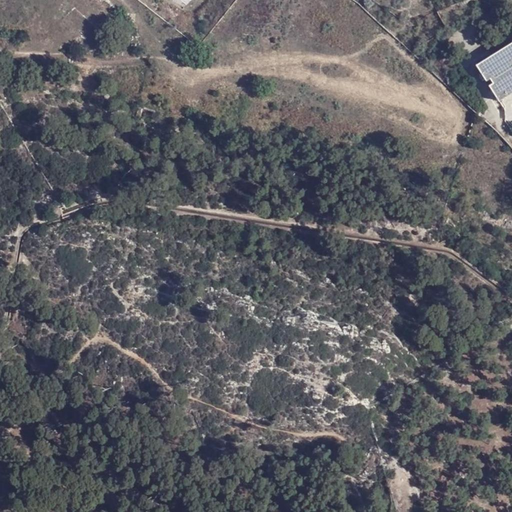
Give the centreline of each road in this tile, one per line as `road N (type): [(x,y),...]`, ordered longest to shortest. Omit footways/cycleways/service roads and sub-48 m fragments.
road 1 (track): [(364,511),(354,501),(343,441),(199,406),(106,342),(78,353),(54,388),(0,409)]
road 2 (track): [(109,511),(65,464),(0,431)]
